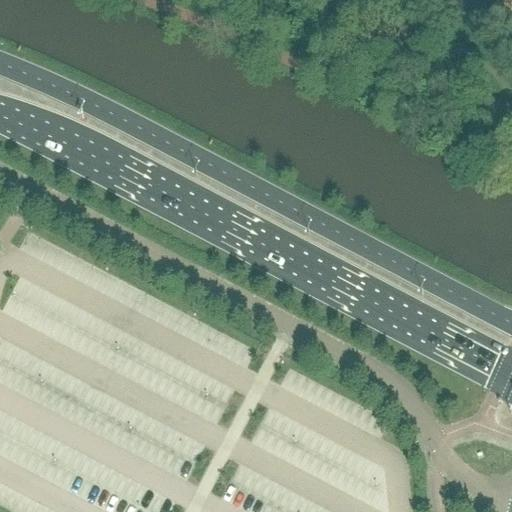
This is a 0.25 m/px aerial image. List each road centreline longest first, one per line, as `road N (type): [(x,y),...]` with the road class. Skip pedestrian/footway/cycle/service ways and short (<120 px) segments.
road 1 (unclassified): [(0,173),(386,377),(418,408),(457,475),(511,504)]
road 2 (secondary): [(511,324),(0,65)]
road 3 (secondary): [(0,117),(292,258),(475,358)]
